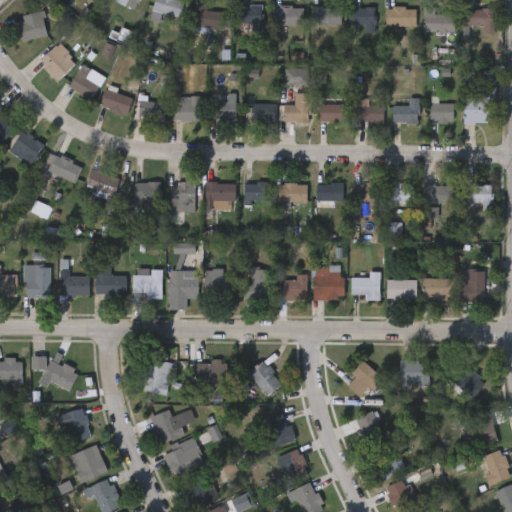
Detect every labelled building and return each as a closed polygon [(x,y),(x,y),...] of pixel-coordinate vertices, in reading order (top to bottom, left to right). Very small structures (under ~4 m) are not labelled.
[(137,0),(133,10),(112,0),(137,0)] [(148,19),(153,0),(177,0),(184,2),(178,19),(161,13),(158,22),(148,19)] [(224,12),(223,33),(193,32),(194,2),(206,3),(206,11),(224,12)] [(261,6),(261,28),(236,28),(236,6),(261,6)] [(374,7),(374,32),(365,32),(365,24),(348,24),(348,7),(374,7)] [(272,8),(304,8),(304,26),(272,26),(272,8)] [(309,25),(309,8),(340,8),(340,25),(309,25)] [(385,8),(414,8),(414,26),(385,26),(385,8)] [(493,10),(493,33),(482,33),(482,27),(459,27),(459,10),(493,10)] [(423,12),(453,12),(453,32),(423,32),(423,12)] [(21,40),(19,16),(41,13),(44,38),(21,40)] [(57,80),(39,62),(57,43),(76,62),(57,80)] [(104,78),(90,101),(67,87),(81,64),(104,78)] [(494,123),(463,123),(463,98),(480,98),(480,71),(494,71),(494,123)] [(126,115),(100,109),(104,88),(131,94),(126,115)] [(310,93),(310,121),(282,121),(282,104),(293,104),(293,93),(310,93)] [(226,102),(226,94),(235,94),(235,119),(213,119),(213,102),(226,102)] [(173,120),(173,97),(200,97),(200,120),(173,120)] [(417,123),(392,123),(392,106),(408,106),(408,98),(417,98),(417,123)] [(365,106),(383,106),(383,123),(355,123),(355,99),(365,99),(365,106)] [(165,102),(165,120),(137,119),(137,102),(165,102)] [(275,104),(275,121),(248,121),(248,104),(275,104)] [(346,104),(346,121),(318,121),(318,104),(346,104)] [(428,123),(428,104),(453,104),(453,123),(428,123)] [(0,108),(3,112),(0,115),(0,117),(12,130),(0,143),(0,108)] [(28,166),(8,151),(22,131),(43,147),(28,166)] [(73,183),(45,170),(53,154),(81,167),(73,183)] [(118,180),(112,196),(85,185),(91,169),(118,180)] [(133,207),(133,182),(158,182),(158,207),(133,207)] [(203,210),(203,182),(235,182),(235,210),(203,210)] [(269,201),(243,201),(243,182),(269,182),(269,201)] [(170,183),(194,183),(194,213),(170,213),(170,183)] [(343,183),(343,201),(315,201),(315,183),(343,183)] [(307,202),(277,202),(277,184),(307,184),(307,202)] [(353,201),(353,184),(376,184),(376,201),(353,201)] [(492,185),(492,203),(465,203),(465,185),(492,185)] [(422,186),(453,186),(453,203),(422,203),(422,186)] [(412,204),(384,204),(384,187),(412,187),(412,204)] [(43,207),(44,207),(50,210),(46,219),(31,212),(35,203),(43,207)] [(88,297),(59,296),(60,260),(66,260),(66,277),(88,277),(88,297)] [(94,295),(94,264),(109,264),(109,275),(125,275),(125,295),(94,295)] [(16,273),(16,296),(0,296),(0,266),(2,266),(2,273),(16,273)] [(24,266),(49,266),(49,297),(24,297),(24,266)] [(266,268),(266,299),(246,299),(246,268),(266,268)] [(339,268),(339,299),(313,299),(313,268),(339,268)] [(161,299),(132,299),(132,269),(161,269),(161,299)] [(204,269),(222,269),(222,277),(234,277),(234,295),(204,295),(204,269)] [(483,271),(483,302),(461,302),(460,286),(466,285),(466,271),(483,271)] [(280,299),(280,280),(294,280),(294,275),(306,275),(306,299),(280,299)] [(349,296),(349,276),(378,276),(378,296),(349,296)] [(197,277),(197,297),(168,297),(168,277),(197,277)] [(422,301),(422,279),(454,279),(454,301),(422,301)] [(386,280),(415,280),(415,299),(386,299),(386,280)] [(65,390),(41,373),(52,358),(76,375),(65,390)] [(165,395),(140,390),(147,358),(172,363),(165,395)] [(0,360),(21,360),(21,382),(0,382),(0,360)] [(247,372),(262,360),(281,383),(266,395),(247,372)] [(226,382),(195,382),(195,361),(226,361),(226,382)] [(380,377),(360,398),(346,385),(356,375),(351,372),(362,361),(380,377)] [(428,386),(399,386),(399,361),(428,362),(428,386)] [(469,400),(447,378),(463,362),(485,383),(469,400)] [(90,436),(70,441),(63,413),(82,407),(90,436)] [(152,415),(167,410),(170,417),(190,410),(193,421),(179,426),(182,435),(162,442),(152,415)] [(355,419),(372,411),(384,436),(367,444),(355,419)] [(475,429),(472,416),(489,412),(497,441),(467,449),(463,432),(475,429)] [(291,425),(294,442),(267,447),(261,418),(282,414),(284,427),(291,425)] [(201,465),(173,475),(165,453),(193,443),(201,465)] [(403,470),(382,481),(369,456),(390,445),(403,470)] [(73,452),(93,447),(101,475),(81,481),(73,452)] [(308,475),(288,485),(275,458),(296,448),(308,475)] [(511,477),(491,484),(481,456),(501,449),(511,477)] [(193,510),(181,482),(205,472),(217,500),(193,510)] [(100,511),(87,488),(107,478),(121,504),(107,511),(100,511)] [(394,511),(383,488),(401,480),(411,503),(394,511)] [(301,511),(292,490),(311,481),(324,509),(317,511),(301,511)] [(500,511),(492,492),(511,483),(511,511),(500,511)]
